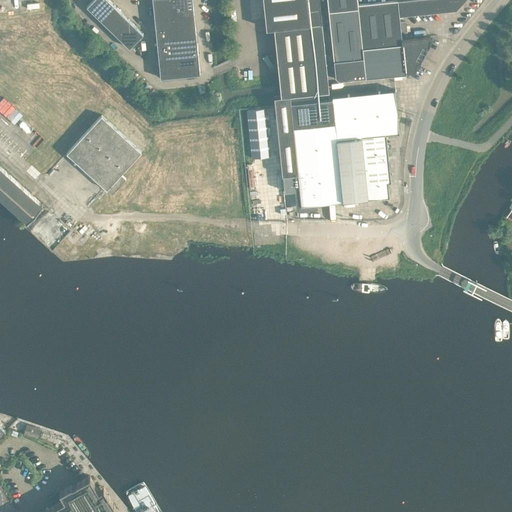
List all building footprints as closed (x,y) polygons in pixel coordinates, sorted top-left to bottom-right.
[(91,0),(86,6),(100,20),(114,5),(108,0),(91,0)] [(152,0),(160,78),(200,73),(192,0),(152,0)] [(306,0),(262,0),(266,28),(274,27),(279,78),(280,91),(280,92),(281,95),(290,94),(316,92),(309,23),(306,0)] [(327,0),(328,11),(334,60),(335,77),(339,80),(365,78),(406,73),(405,68),(412,71),(414,67),(416,63),(419,53),(421,54),(423,51),(426,45),(431,37),(401,39),(399,15),(456,10),(464,0),(396,0),(358,4),(357,0),(327,0)] [(114,5),(100,20),(115,34),(129,19),(114,5)] [(143,33),(129,19),(115,34),(129,47),(143,33)] [(281,95),(274,96),(275,104),(282,174),(283,190),(294,189),(296,209),(317,207),(317,202),(343,200),(343,199),(368,196),(368,197),(389,195),(387,180),(390,180),(385,133),(399,131),(394,89),(332,96),(332,97),(290,101),(290,94),(281,95)] [(12,103),(4,112),(15,122),(23,114),(12,103)] [(270,156),(264,108),(246,110),(252,158),(270,156)] [(112,193),(125,179),(120,174),(141,151),(101,114),(66,152),(112,193)] [(0,197),(26,221),(42,204),(0,166),(0,197)] [(511,227),(507,225),(503,231),(508,233),(509,230),(511,232),(511,227)] [(28,424),(24,433),(38,438),(41,428),(28,424)] [(119,511),(118,511),(118,510),(113,503),(114,503),(113,502),(109,495),(108,494),(104,487),(103,486),(103,487),(99,489),(98,489),(94,483),(94,482),(93,482),(90,476),(89,475),(88,476),(84,478),(83,479),(78,482),(78,481),(77,482),(72,485),(72,484),(70,485),(66,487),(65,488),(60,491),(60,490),(59,491),(60,492),(64,498),(63,498),(64,499),(63,499),(59,502),(58,502),(53,505),(52,505),(52,506),(47,508),(46,509),(42,511),(41,511),(40,511),(119,511)]
